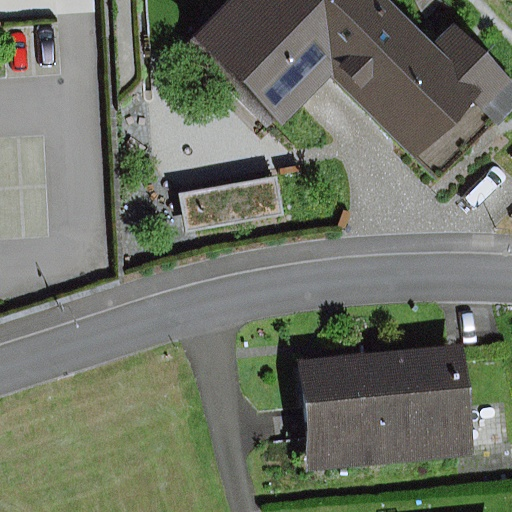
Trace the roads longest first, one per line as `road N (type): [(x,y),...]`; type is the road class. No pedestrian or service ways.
road 1 (residential): [(200,302),(295,279),(511,272)]
road 2 (residential): [(200,302),(253,511)]
road 3 (residential): [(0,366),(200,302)]
